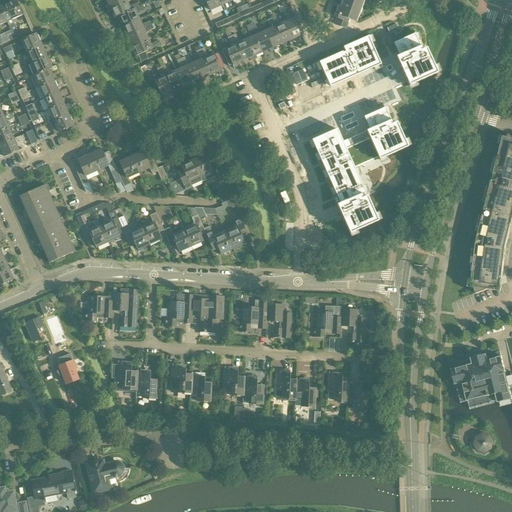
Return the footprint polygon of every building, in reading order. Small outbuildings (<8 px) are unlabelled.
[(23,15),(15,0),(12,0),(0,5),(0,7),(7,22),(8,26),(14,24),(12,20),(23,15)] [(107,9),(127,1),(126,0),(105,0),(108,5),(105,6),(107,9)] [(218,0),(204,0),(209,11),(221,6),(218,0)] [(340,0),(340,1),(343,2),(341,8),(338,7),(334,17),(337,18),(335,25),(345,29),(349,19),(356,22),(356,21),(354,20),(356,15),(358,16),(361,8),(359,7),(361,2),(363,3),(363,0),(340,0)] [(129,7),(127,1),(107,9),(108,13),(111,11),(114,18),(118,16),(139,7),(137,3),(129,7)] [(261,3),(249,9),(251,13),(262,8),(261,3)] [(143,5),(139,7),(118,16),(121,23),(118,24),(119,27),(123,26),(139,18),(137,12),(144,9),(143,5)] [(289,18),(283,20),(284,22),(293,42),(296,40),(295,38),(302,35),(291,10),(290,8),(286,10),(287,12),(289,18)] [(275,17),(271,19),(282,44),(289,41),(290,43),(293,42),(284,22),(283,20),(277,23),(275,17)] [(151,25),(150,21),(142,24),(139,18),(123,26),(119,27),(120,31),(123,29),(126,36),(132,33),(151,25)] [(215,24),(211,25),(213,29),(217,28),(228,23),(227,19),(215,24)] [(270,28),(264,31),(273,51),(276,49),(275,47),(282,44),(271,19),(267,20),(270,28)] [(390,34),(398,30),(398,29),(396,25),(396,24),(387,28),(387,29),(389,33),(389,34),(390,34)] [(132,33),(126,36),(129,43),(126,44),(128,47),(134,44),(148,38),(145,32),(153,29),(151,25),(132,33)] [(255,26),(251,27),(262,53),(269,50),(270,52),(273,51),(264,31),(258,34),(255,26)] [(251,37),(245,40),(253,60),(257,58),(256,56),(262,53),(251,27),(247,29),(251,37)] [(20,37),(17,31),(12,34),(14,39),(20,37)] [(235,34),(231,36),(243,62),(249,59),(250,61),(253,60),(245,40),(239,42),(235,34)] [(414,34),(393,44),(397,53),(399,56),(395,58),(400,67),(400,68),(408,86),(416,83),(434,75),(437,74),(434,67),(433,67),(426,49),(421,51),(420,48),(418,41),(414,34)] [(26,53),(41,46),(36,35),(21,41),(26,53)] [(222,50),(221,50),(228,67),(229,66),(232,65),(233,69),(237,67),(236,65),(243,62),(231,36),(227,38),(231,46),(222,50)] [(342,53),(319,63),(330,88),(381,65),(368,37),(343,48),(345,53),(342,54),(342,53)] [(134,44),(128,47),(129,50),(132,49),(135,56),(137,55),(145,52),(160,45),(158,41),(150,44),(148,38),(134,44)] [(41,46),(26,53),(31,64),(46,57),(41,46)] [(204,48),(199,50),(211,76),(218,73),(219,75),(222,73),(220,69),(224,68),(220,58),(216,59),(214,54),(208,56),(204,48)] [(200,60),(194,63),(202,82),(206,81),(205,78),(211,76),(199,50),(196,52),(200,60)] [(148,58),(145,52),(137,55),(140,62),(148,58)] [(31,64),(29,65),(34,76),(36,75),(48,70),(51,68),(46,57),(31,64)] [(184,57),(180,59),(191,84),(198,81),(199,84),(202,82),(194,63),(188,65),(184,57)] [(180,69),(173,72),(182,91),(186,90),(185,87),(191,84),(180,59),(176,61),(180,69)] [(13,72),(20,69),(18,64),(10,67),(13,72)] [(164,66),(160,68),(171,93),(178,90),(179,93),(182,91),(173,72),(168,74),(164,66)] [(0,72),(2,77),(10,74),(7,68),(0,71),(0,72)] [(159,75),(150,79),(155,89),(157,88),(163,100),(166,98),(165,96),(171,93),(160,68),(157,69),(159,75)] [(53,81),(48,70),(36,75),(34,76),(30,78),(35,89),(38,87),(53,81)] [(53,81),(38,87),(43,99),(58,92),(53,81)] [(19,96),(27,92),(25,87),(17,91),(19,96)] [(9,101),(17,97),(14,92),(7,96),(9,101)] [(58,92),(43,99),(49,110),(63,104),(58,92)] [(63,104),(49,110),(53,121),(68,115),(63,104)] [(336,129),(311,141),(315,148),(317,154),(320,161),(324,170),(325,171),(328,178),(332,188),(335,195),(336,196),(340,204),(336,205),(340,215),(349,234),(356,231),(377,221),(374,215),(374,214),(372,210),(366,196),(362,198),(361,196),(365,194),(362,187),(357,177),(355,170),(354,169),(354,168),(377,158),(379,160),(386,157),(399,151),(402,150),(407,148),(404,141),(404,140),(401,135),(396,122),(391,125),(390,122),(391,122),(388,115),(385,108),(364,117),(369,129),(369,130),(366,131),(369,139),(355,145),(345,149),(342,143),(343,143),(342,142),(336,129)] [(29,119),(37,115),(35,110),(27,113),(29,119)] [(19,123),(26,120),(24,115),(17,118),(19,123)] [(73,126),(68,115),(53,121),(49,123),(54,135),(73,126)] [(0,118),(0,131),(8,128),(11,127),(9,123),(7,124),(4,117),(0,118)] [(8,128),(0,131),(0,145),(13,139),(8,128)] [(37,142),(32,132),(31,131),(25,134),(30,145),(37,142)] [(37,136),(37,137),(39,141),(47,138),(45,133),(37,136)] [(477,241),(471,288),(474,288),(476,294),(489,290),(501,291),(502,285),(502,284),(504,268),(506,249),(507,244),(509,238),(511,225),(511,224),(511,136),(509,134),(509,135),(507,137),(507,138),(504,137),(477,241)] [(13,139),(0,145),(0,148),(4,157),(18,150),(13,139)] [(88,154),(96,172),(108,167),(110,173),(116,170),(115,169),(116,169),(108,152),(103,155),(101,150),(95,153),(94,151),(88,154)] [(130,155),(138,174),(149,169),(152,175),(157,172),(161,181),(166,178),(161,167),(157,169),(150,154),(144,157),(142,153),(136,155),(135,153),(130,155)] [(96,172),(88,154),(83,156),(84,158),(78,161),(80,165),(74,168),(82,185),(88,182),(86,177),(96,172)] [(138,174),(130,155),(125,158),(126,160),(119,163),(121,167),(116,169),(115,169),(116,170),(123,187),(129,184),(127,178),(138,174)] [(196,156),(191,159),(200,177),(202,181),(202,182),(213,177),(213,178),(219,175),(212,158),(206,160),(204,156),(197,159),(196,156)] [(183,170),(177,173),(185,190),(191,187),(191,186),(202,181),(200,177),(191,159),(186,161),(187,163),(181,166),(183,170)] [(169,166),(164,168),(166,174),(172,172),(169,166)] [(40,242),(36,246),(41,251),(43,250),(49,263),(74,252),(44,186),(19,197),(25,209),(23,210),(24,218),(28,217),(31,223),(37,236),(40,242)] [(219,197),(228,193),(226,189),(217,193),(219,197)] [(216,209),(215,209),(218,216),(219,219),(221,218),(226,205),(226,204),(226,202),(222,204),(221,204),(222,207),(216,209)] [(105,222),(99,225),(108,243),(119,238),(119,236),(118,235),(123,232),(122,229),(121,229),(122,228),(114,212),(111,204),(104,204),(108,214),(112,222),(106,224),(105,222)] [(188,227),(183,229),(191,247),(202,242),(200,236),(205,233),(204,233),(205,233),(203,229),(199,221),(197,216),(194,209),(194,208),(187,208),(191,218),(194,224),(188,227)] [(202,209),(194,209),(197,216),(199,221),(206,218),(205,215),(202,209)] [(146,224),(141,226),(149,245),(161,240),(158,233),(163,231),(156,213),(150,216),(153,224),(147,226),(146,224)] [(82,216),(76,218),(80,227),(88,244),(93,242),(96,248),(108,243),(99,225),(97,220),(92,222),(95,227),(94,227),(95,229),(90,232),(86,224),(82,216)] [(229,229),(224,231),(232,249),(244,244),(241,238),(246,235),(239,218),(238,218),(233,221),(235,226),(229,229)] [(122,228),(121,229),(122,229),(123,232),(129,246),(135,244),(138,250),(149,245),(141,226),(136,229),(137,231),(131,234),(128,226),(122,228)] [(163,231),(171,249),(177,246),(179,252),(191,247),(183,229),(181,226),(170,231),(169,228),(163,231)] [(209,227),(203,229),(205,233),(204,233),(205,233),(212,251),(218,248),(221,254),(232,249),(224,231),(219,233),(213,236),(210,230),(209,227)] [(5,262),(0,263),(0,274),(12,269),(10,265),(7,267),(5,262)] [(0,285),(13,279),(11,274),(13,273),(12,269),(0,274),(0,285)] [(113,311),(126,312),(126,319),(120,319),(119,327),(136,328),(138,291),(121,290),(121,295),(113,294),(113,298),(113,311)] [(192,316),(193,296),(177,295),(177,303),(169,303),(168,319),(164,318),(164,326),(176,327),(177,323),(192,324),(192,316)] [(192,316),(206,317),(206,324),(200,324),(199,332),(216,333),(216,320),(223,320),(224,298),(193,296),(192,316)] [(113,311),(113,298),(89,297),(88,313),(84,313),(84,321),(96,322),(96,318),(113,319),(113,311)] [(266,322),(267,313),(267,305),(268,301),(254,300),(254,309),(243,308),(242,324),(238,324),(237,332),(250,333),(250,329),(266,330),(266,322)] [(267,313),(266,322),(280,323),(280,330),(273,330),(273,338),(290,338),(291,314),(283,313),(283,306),(267,305),(267,313)] [(341,307),(325,307),(325,313),(317,313),(316,329),(312,329),(311,337),(324,337),(324,334),(340,335),(340,327),(341,310),(341,307)] [(364,343),(365,319),(357,319),(357,311),(341,310),(340,327),(354,327),(353,335),(347,335),(347,343),(364,343)] [(36,329),(32,321),(25,324),(32,342),(40,339),(36,329)] [(458,368),(451,370),(452,371),(455,383),(455,384),(455,385),(456,385),(459,395),(461,403),(467,402),(470,410),(475,408),(498,402),(498,403),(499,402),(511,399),(511,397),(511,395),(510,389),(506,374),(505,372),(506,372),(505,371),(502,358),(502,357),(501,357),(500,351),(490,354),(489,349),(482,351),(480,346),(472,348),(473,352),(473,353),(467,355),(466,355),(467,360),(457,362),(459,368),(458,368)] [(71,354),(57,359),(59,366),(66,384),(78,380),(74,369),(76,369),(73,361),(71,354)] [(117,382),(117,390),(123,390),(136,391),(136,390),(137,372),(131,372),(131,366),(125,366),(125,362),(118,361),(117,382)] [(168,383),(172,383),(171,392),(190,393),(191,393),(192,375),(185,374),(185,369),(179,369),(179,365),(172,364),(172,377),(168,377),(168,383)] [(1,366),(0,366),(0,395),(0,396),(11,392),(1,366)] [(223,395),(243,396),(244,377),(237,377),(238,372),(231,372),(231,368),(225,367),(223,395)] [(136,391),(136,398),(142,398),(155,399),(156,380),(150,380),(150,375),(144,374),(144,370),(137,370),(137,372),(136,390),(136,391)] [(296,380),(290,380),(290,374),(283,374),(284,370),(277,370),(275,398),(295,399),(294,406),(295,406),(296,380)] [(191,393),(190,393),(190,401),(210,402),(211,383),(204,383),(205,378),(198,377),(198,373),(192,373),(192,375),(191,393)] [(348,383),(342,383),(342,377),(335,377),(336,373),(329,373),(328,392),(334,393),(334,401),(347,402),(347,401),(348,383)] [(244,377),(243,396),(242,404),(262,405),(263,386),(256,385),(257,380),(251,380),(251,376),(244,375),(244,377)] [(296,380),(295,406),(314,407),(315,389),(308,388),(309,383),(303,383),(303,379),(296,378),(296,380)] [(348,383),(347,401),(347,402),(347,409),(366,410),(367,391),(361,391),(361,386),(355,385),(355,381),(348,381),(348,383)] [(487,436),(480,434),(481,438),(478,440),(476,444),(479,448),(483,449),(487,447),(487,443),(491,442),(487,436)] [(128,473),(129,472),(129,471),(129,470),(129,469),(129,468),(122,468),(122,467),(122,466),(121,465),(121,464),(120,464),(119,463),(118,463),(117,462),(115,462),(114,462),(103,465),(102,461),(86,465),(93,492),(109,488),(108,485),(111,484),(112,487),(117,486),(116,483),(120,481),(121,481),(123,480),(124,479),(126,478),(127,476),(127,475),(128,474),(128,473)] [(76,498),(71,472),(71,471),(64,473),(46,476),(46,479),(31,481),(34,499),(67,493),(68,500),(76,498)] [(4,493),(3,489),(0,489),(0,511),(5,511),(15,510),(12,493),(10,493),(10,492),(4,493)] [(86,499),(79,501),(82,511),(89,509),(86,499)] [(20,511),(27,511),(25,502),(18,504),(20,511)]
